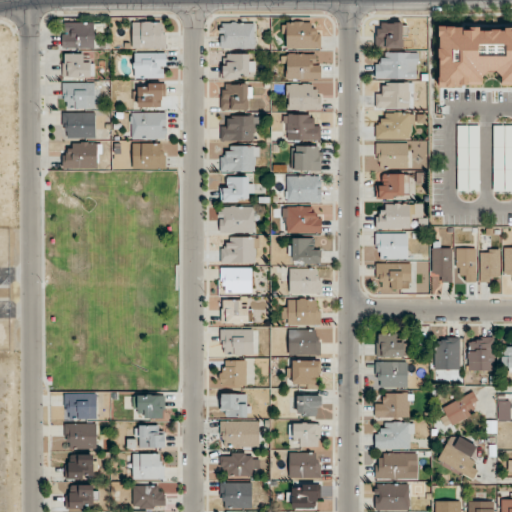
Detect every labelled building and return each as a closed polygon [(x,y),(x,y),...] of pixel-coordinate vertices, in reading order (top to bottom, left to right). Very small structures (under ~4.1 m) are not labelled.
[(164,21),(132,21),(132,48),(164,48),(164,21)] [(310,21),(282,21),(282,48),(319,48),(319,30),(310,30),(310,21)] [(94,22),(63,22),(63,48),(94,48),(94,22)] [(406,22),(376,22),(376,48),(406,48),(406,22)] [(255,48),(255,23),(220,23),(220,48),(255,48)] [(417,78),(417,52),(385,52),(385,61),(375,61),(375,78),(417,78)] [(94,53),(63,53),(63,78),(94,78),(94,53)] [(133,53),(133,78),(165,78),(165,53),(133,53)] [(222,78),(253,78),(253,53),(222,53),(222,78)] [(320,79),(320,53),(283,53),(283,79),(320,79)] [(96,82),(63,82),(63,108),(96,108),(96,82)] [(376,108),(410,108),(410,82),(383,82),(383,91),(376,91),(376,108)] [(165,83),(137,83),(137,107),(165,107),(165,83)] [(221,110),(250,110),(250,83),(221,83),(221,110)] [(286,110),(319,110),(319,83),(286,83),(286,110)] [(94,112),(62,112),(62,138),(94,138),(94,112)] [(166,112),(130,112),(130,139),(166,139),(166,112)] [(376,139),(412,139),(412,113),(385,113),(385,121),(376,121),(376,139)] [(285,140),(320,140),(320,123),(311,123),(311,114),(285,114),(285,140)] [(229,125),(220,125),(220,141),(258,141),(258,115),(229,115),(229,125)] [(72,151),(62,151),(62,169),(99,168),(98,142),(72,142),(72,151)] [(408,142),(376,142),(376,168),(408,168),(408,142)] [(164,143),(132,143),(132,168),(164,168),(164,143)] [(220,155),(220,171),(258,171),(258,146),(229,146),(229,155),(220,155)] [(321,146),(294,146),(294,171),(321,171),(321,146)] [(377,173),(377,198),(409,198),(409,173),(377,173)] [(321,176),(286,176),(286,202),(321,202),(321,176)] [(253,178),(222,178),(222,201),(253,201),(253,178)] [(413,203),(385,203),(385,213),(376,213),(376,228),(413,228),(413,203)] [(254,232),(254,206),(219,206),(219,233),(254,232)] [(321,233),(321,216),(311,216),(311,207),(283,207),(283,233),(321,233)] [(376,259),(407,259),(407,233),(376,233),(376,259)] [(258,237),(229,237),(229,246),(220,246),(220,262),(258,262),(258,237)] [(311,238),(291,238),(291,262),(320,262),(320,248),(311,248),(311,238)] [(441,282),(452,282),(452,247),(432,248),(432,272),(441,272),(441,282)] [(511,247),(503,247),(503,273),(511,272),(511,247)] [(475,282),(475,248),(455,248),(455,271),(466,271),(466,282),(475,282)] [(499,282),(499,249),(479,249),(479,282),(499,282)] [(410,263),(376,263),(376,288),(410,288),(410,263)] [(251,293),(251,268),(220,268),(220,293),(251,293)] [(319,269),(289,269),(289,293),(319,293),(319,269)] [(320,299),(283,299),(283,325),(320,325),(320,299)] [(250,300),(221,300),(221,323),(250,323),(250,300)] [(253,330),(220,330),(220,355),(253,355),(253,330)] [(319,330),(289,330),(289,355),(319,355),(319,330)] [(377,357),(407,357),(407,344),(396,344),(396,334),(377,334),(377,357)] [(434,369),(459,369),(459,337),(434,337),(434,369)] [(494,337),(466,337),(466,371),(494,371),(494,337)] [(501,348),(501,370),(511,369),(511,337),(509,338),(509,348),(501,348)] [(245,387),(245,360),(220,360),(219,387),(245,387)] [(318,385),(318,360),(290,360),(290,384),(318,385)] [(407,362),(376,362),(376,387),(407,387),(407,362)] [(437,412),(447,429),(481,409),(471,392),(437,412)] [(97,393),(64,393),(64,419),(97,419),(97,393)] [(220,417),(248,417),(248,394),(220,393),(220,417)] [(374,418),(409,418),(409,393),(385,393),(385,403),(374,403),(374,418)] [(137,395),(137,417),(164,418),(164,395),(137,395)] [(321,416),(321,395),(297,395),(297,416),(321,416)] [(259,421),(220,421),(220,448),(259,448),(259,421)] [(412,448),(412,422),(385,422),(385,432),(374,432),(374,448),(412,448)] [(64,423),(64,448),(97,448),(97,423),(64,423)] [(319,423),(291,423),(291,446),(319,446),(319,423)] [(164,448),(164,425),(135,425),(136,448),(164,448)] [(481,464),(450,440),(438,456),(468,480),(481,464)] [(289,477),(319,477),(319,452),(289,452),(289,477)] [(132,478),(164,478),(164,453),(132,453),(132,478)] [(259,476),(259,453),(220,453),(220,476),(259,476)] [(374,480),(417,480),(417,453),(382,453),(382,459),(374,459),(374,480)] [(67,478),(95,478),(95,454),(67,454),(67,478)] [(220,508),(251,508),(251,482),(220,482),(220,508)] [(288,484),(288,508),(319,508),(319,484),(288,484)] [(374,510),(408,510),(408,484),(374,484),(374,510)] [(67,485),(67,507),(97,507),(97,485),(67,485)] [(163,485),(132,485),(132,508),(163,508),(163,485)] [(501,511),(511,511),(511,499),(501,499),(501,511)] [(435,511),(460,511),(460,501),(435,501),(435,511)] [(468,511),(493,511),(494,501),(468,501),(468,511)]
